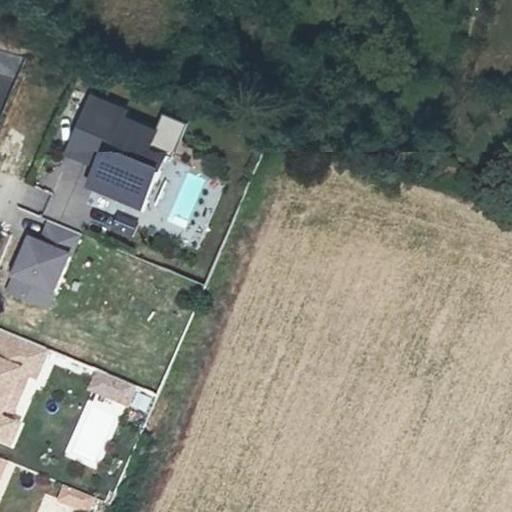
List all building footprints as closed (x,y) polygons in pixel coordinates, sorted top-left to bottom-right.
[(164,122),(90,95),(68,156),(101,168),(92,191),(150,212),(173,150),(156,144),(164,122)] [(478,156),(468,183),(481,188),(491,161),(478,156)] [(478,195),(481,188),(468,183),(465,190),(478,195)] [(22,206),(45,210),(49,191),(26,186),(22,206)] [(83,236),(41,219),(9,297),(50,314),(83,236)] [(57,355),(0,329),(0,443),(12,450),(57,355)] [(139,393),(97,376),(91,390),(133,408),(139,393)] [(0,499),(14,470),(0,463),(0,499)] [(94,511),(98,503),(62,488),(55,504),(74,511),(94,511)]
